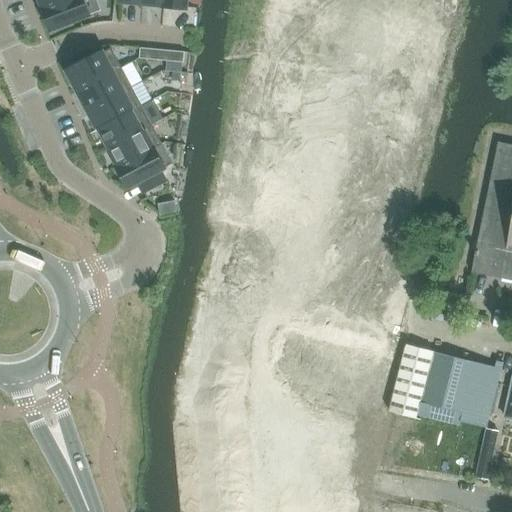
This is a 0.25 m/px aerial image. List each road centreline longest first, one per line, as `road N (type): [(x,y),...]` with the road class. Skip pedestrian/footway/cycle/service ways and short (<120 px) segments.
road 1 (residential): [(17,65),(64,173),(127,216),(138,234),(130,263),(66,298)]
road 2 (residential): [(17,65),(109,33),(179,38)]
road 3 (tertiary): [(88,511),(32,371)]
road 4 (residential): [(511,503),(379,481)]
